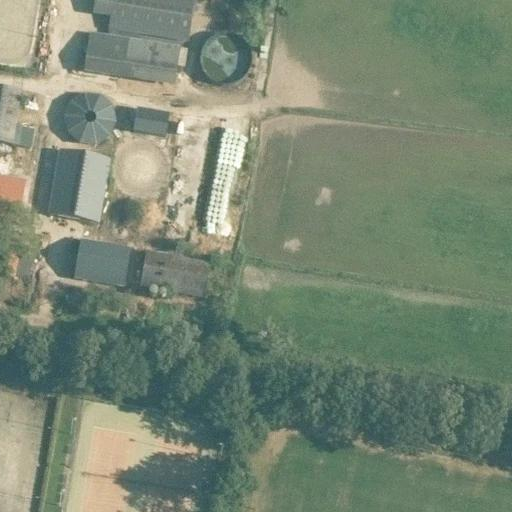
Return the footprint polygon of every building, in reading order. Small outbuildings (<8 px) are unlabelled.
[(95,0),(93,17),(190,32),(194,4),(170,0),(95,0)] [(83,74),(174,90),(180,50),(89,35),(83,74)] [(220,87),(225,87),(229,87),(234,86),(238,84),(243,81),(246,77),(249,74),(252,63),(251,58),(250,53),(248,49),(245,45),(242,41),(237,39),(233,37),(228,36),(223,36),(217,37),(212,40),(209,42),(206,45),(203,50),(201,55),(200,60),(200,66),(202,72),(204,77),(207,80),(211,83),(215,85),(220,87)] [(0,145),(18,149),(21,131),(14,129),(20,93),(0,90),(0,145)] [(225,234),(241,123),(219,119),(203,231),(225,234)] [(60,154),(49,218),(98,227),(109,162),(60,154)] [(0,221),(18,224),(25,185),(0,180),(0,221)] [(29,193),(25,215),(41,218),(44,196),(29,193)] [(80,243),(73,281),(123,290),(130,252),(80,243)] [(0,264),(0,278),(14,282),(19,256),(3,252),(0,264)] [(146,254),(140,289),(205,301),(211,266),(146,254)]
